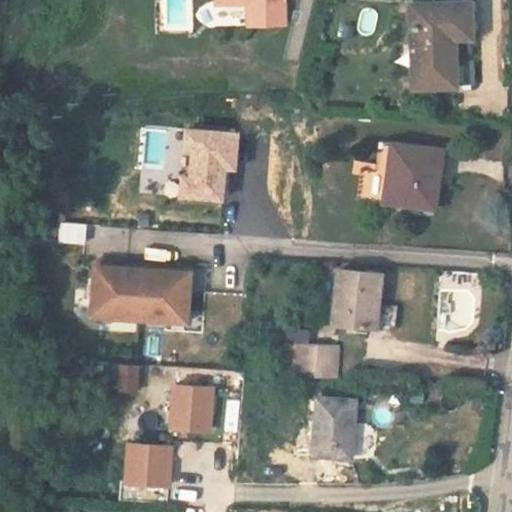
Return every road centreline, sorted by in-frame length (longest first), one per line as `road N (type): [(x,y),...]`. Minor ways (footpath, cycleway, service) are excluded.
road 1 (unknown): [(511,258),(247,270),(123,263)]
road 2 (unknown): [(501,495),(404,507),(248,510)]
